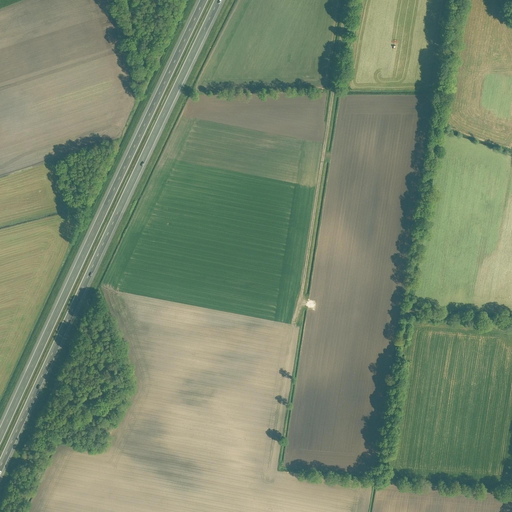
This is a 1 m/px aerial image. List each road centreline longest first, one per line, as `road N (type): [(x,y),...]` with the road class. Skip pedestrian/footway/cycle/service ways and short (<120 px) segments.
road 1 (motorway): [(0,468),(218,0)]
road 2 (motorway): [(203,0),(0,436)]
